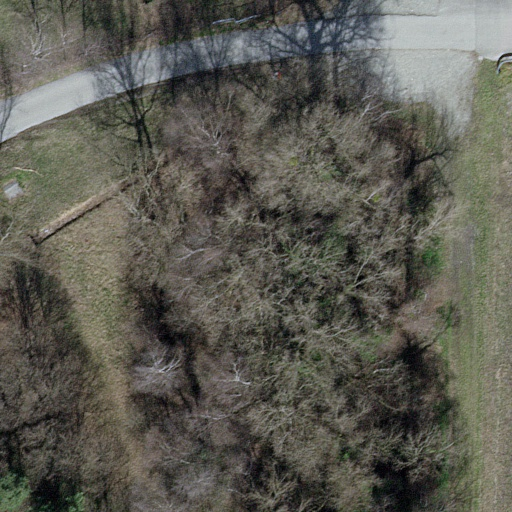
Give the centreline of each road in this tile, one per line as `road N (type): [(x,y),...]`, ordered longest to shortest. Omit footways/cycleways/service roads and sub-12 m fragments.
road 1 (track): [(462,30),(478,511)]
road 2 (unclassified): [(462,30),(223,50),(123,73),(0,120)]
